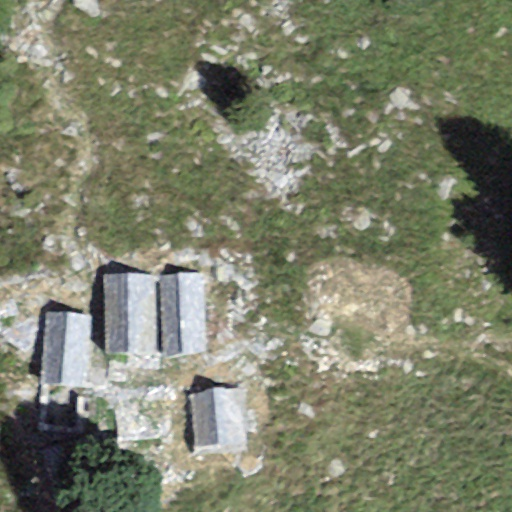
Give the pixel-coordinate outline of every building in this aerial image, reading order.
[(150,274),(103,275),(104,356),(151,355),(150,274)] [(201,274),(158,276),(161,354),(205,352),(201,274)] [(88,316),(45,312),(39,385),(82,388),(88,316)] [(244,449),(241,392),(190,395),(193,452),(244,449)] [(76,443),(41,452),(52,496),(87,487),(76,443)]
